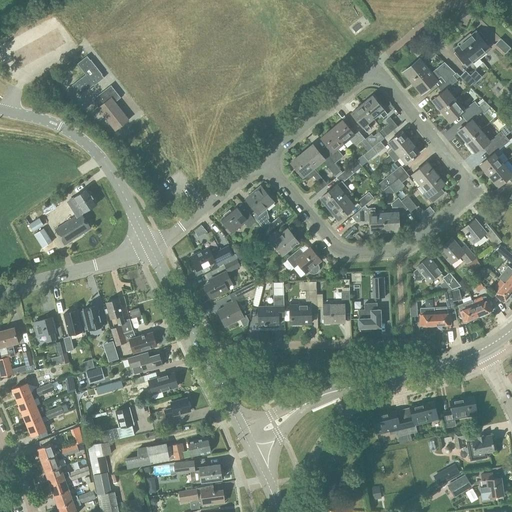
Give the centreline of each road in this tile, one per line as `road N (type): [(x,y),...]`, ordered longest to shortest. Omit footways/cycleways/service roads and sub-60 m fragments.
road 1 (residential): [(372,66),(465,177),(461,203),(407,247),(350,252),(332,242),(265,161)]
road 2 (residential): [(406,374),(403,345),(243,348),(209,364)]
road 3 (residential): [(0,290),(150,246)]
road 4 (residential): [(265,161),(372,66)]
road 5 (residential): [(150,246),(265,161)]
road 6 (tertiary): [(117,185),(77,137),(7,111)]
road 7 (tertiary): [(209,364),(150,246)]
